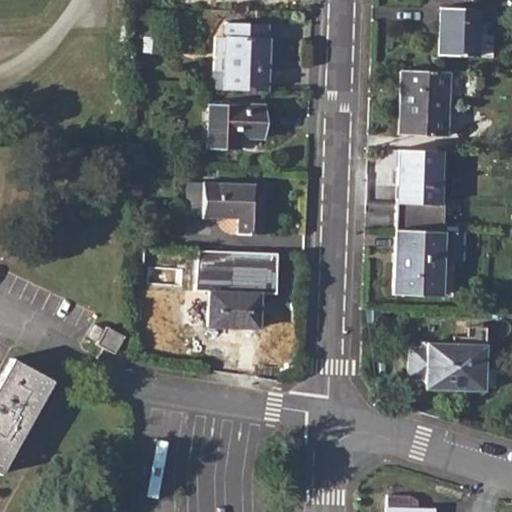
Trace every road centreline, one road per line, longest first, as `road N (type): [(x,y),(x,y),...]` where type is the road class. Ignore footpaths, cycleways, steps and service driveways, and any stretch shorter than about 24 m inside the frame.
road 1 (residential): [(344,0),(329,417)]
road 2 (residential): [(329,417),(511,469)]
road 3 (residential): [(143,387),(329,417)]
